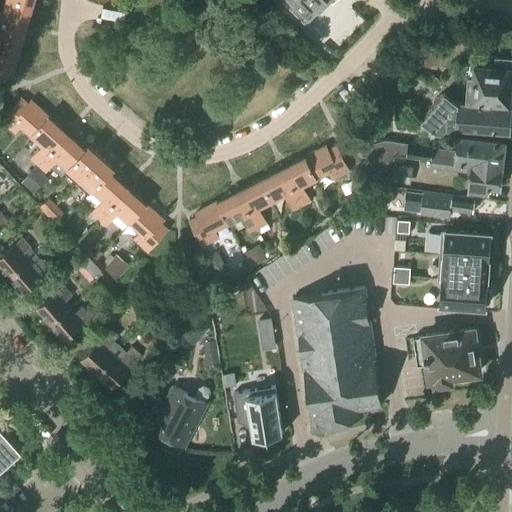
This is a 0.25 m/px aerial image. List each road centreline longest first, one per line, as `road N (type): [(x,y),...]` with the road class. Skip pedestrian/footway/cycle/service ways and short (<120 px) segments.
road 1 (residential): [(67,0),(71,65),(88,96),(140,140),(186,158),(221,155),(273,130),(399,14),(481,0)]
road 2 (residential): [(263,511),(309,475),(362,455),(504,437)]
road 3 (residential): [(99,460),(0,350)]
